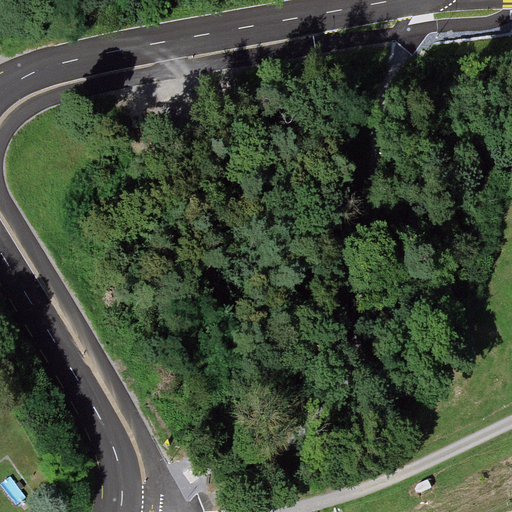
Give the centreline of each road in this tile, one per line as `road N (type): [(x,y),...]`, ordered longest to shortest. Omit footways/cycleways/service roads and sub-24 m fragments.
road 1 (secondary): [(391,0),(48,66),(0,92)]
road 2 (secondary): [(0,253),(109,442),(119,511)]
